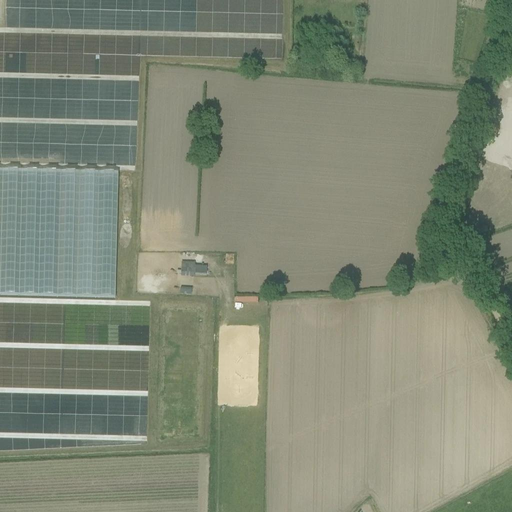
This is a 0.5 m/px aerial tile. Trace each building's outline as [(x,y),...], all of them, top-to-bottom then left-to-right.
[(102,78),(102,63),(94,62),(93,78),(102,78)] [(0,158),(0,282),(114,285),(118,161),(0,158)] [(440,236),(436,238),(440,249),(444,248),(440,236)] [(448,258),(424,267),(427,275),(450,266),(451,267),(456,265),(453,256),(448,258)] [(194,265),(181,264),(180,277),(193,278),(194,265)] [(180,285),(180,293),(190,293),(190,285),(180,285)]
